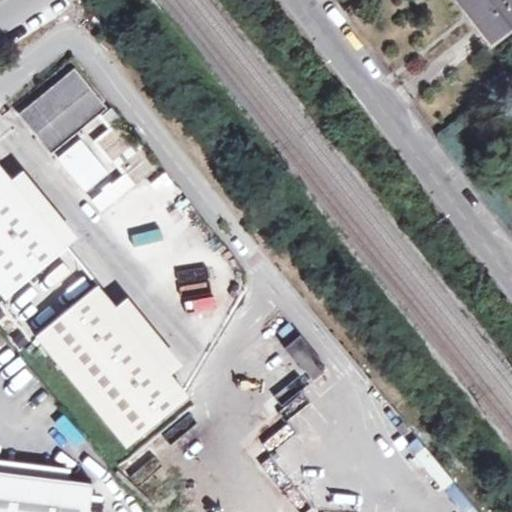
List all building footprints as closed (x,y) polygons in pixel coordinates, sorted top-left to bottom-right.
[(511,0),(462,0),(492,40),(511,25),(511,0)] [(52,151),(104,108),(75,72),(22,115),(52,151)] [(111,160),(129,146),(113,125),(95,139),(111,160)] [(79,149),(58,166),(78,190),(99,173),(79,149)] [(68,248),(12,180),(0,165),(0,292),(5,299),(68,248)] [(12,180),(68,248),(79,239),(23,172),(12,180)] [(87,192),(95,208),(132,190),(125,174),(87,192)] [(169,288),(197,283),(195,272),(167,276),(169,288)] [(171,374),(117,307),(100,286),(38,337),(127,448),(189,396),(171,374)] [(127,298),(117,307),(171,374),(182,365),(127,298)] [(313,380),(327,369),(300,336),(285,348),(301,368),(303,366),(313,380)] [(418,438),(407,447),(420,463),(431,454),(418,438)] [(0,472),(71,482),(73,471),(0,461),(0,472)] [(0,511),(89,511),(93,484),(71,482),(0,472),(0,511)]
